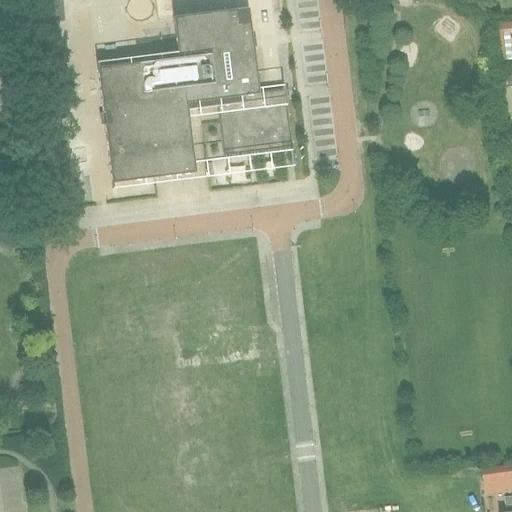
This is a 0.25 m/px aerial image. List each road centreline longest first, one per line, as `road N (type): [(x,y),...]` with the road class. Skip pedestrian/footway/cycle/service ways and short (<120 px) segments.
road 1 (residential): [(279,216),(59,243),(51,255),(84,511)]
road 2 (residential): [(279,216),(314,511)]
road 3 (residential): [(331,0),(352,192),(327,208),(279,216)]
